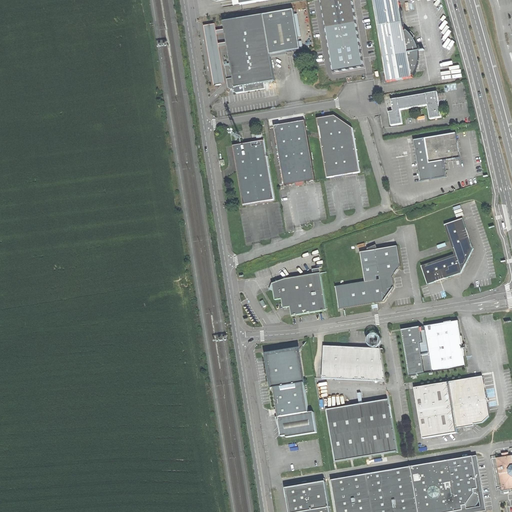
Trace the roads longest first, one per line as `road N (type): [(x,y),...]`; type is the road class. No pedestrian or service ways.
road 1 (unclassified): [(228,263),(384,207),(358,96)]
road 2 (secondary): [(454,0),(511,218)]
road 3 (unclassified): [(239,337),(460,305)]
road 4 (unclassified): [(239,337),(268,511)]
road 5 (secondary): [(511,149),(471,0)]
road 6 (unclassified): [(207,127),(358,96)]
road 7 (unclassified): [(207,127),(228,263)]
road 8 (unclassified): [(186,0),(207,127)]
road 9 (unknown): [(321,328),(322,383),(394,387)]
